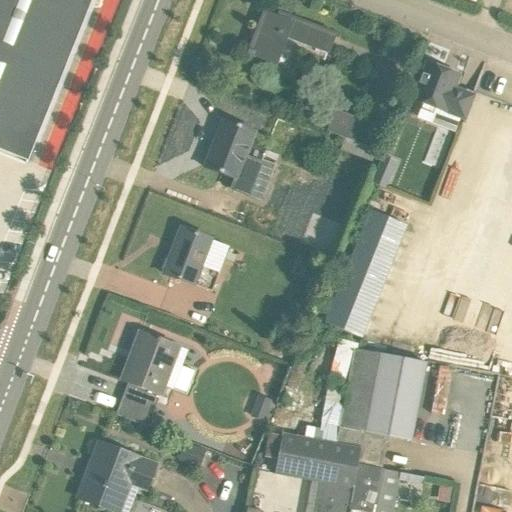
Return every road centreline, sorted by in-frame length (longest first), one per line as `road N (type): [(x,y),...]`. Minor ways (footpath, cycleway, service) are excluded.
road 1 (tertiary): [(14,373),(159,0)]
road 2 (unclassified): [(511,49),(382,0)]
